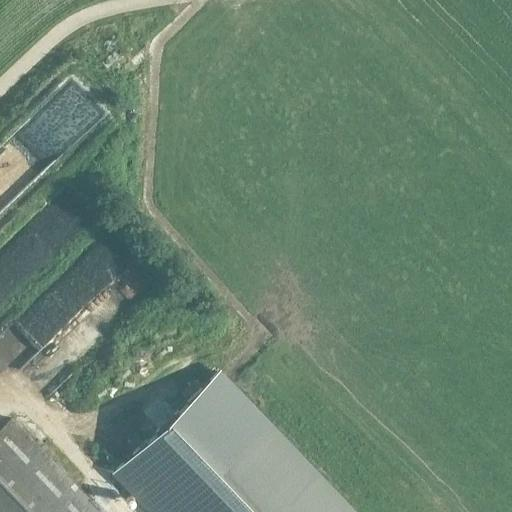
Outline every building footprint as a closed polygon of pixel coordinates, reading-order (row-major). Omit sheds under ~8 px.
[(89,105),(95,114),(114,102),(108,93),(89,105)] [(131,303),(128,299),(99,322),(107,332),(154,294),(149,288),(131,303)] [(89,332),(77,347),(88,355),(99,340),(89,332)] [(0,511),(100,511),(12,419),(0,430),(0,511)] [(170,511),(350,511),(265,423),(170,511)]
